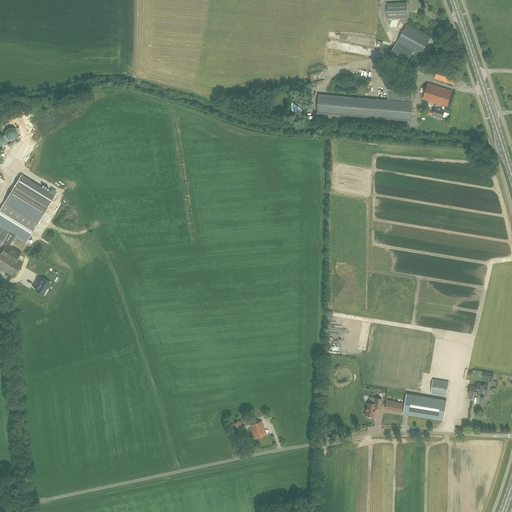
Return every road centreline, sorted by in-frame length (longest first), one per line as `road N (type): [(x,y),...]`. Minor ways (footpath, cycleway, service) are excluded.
road 1 (unclassified): [(511,435),(370,433),(42,501),(29,497)]
road 2 (secondary): [(511,175),(453,0)]
